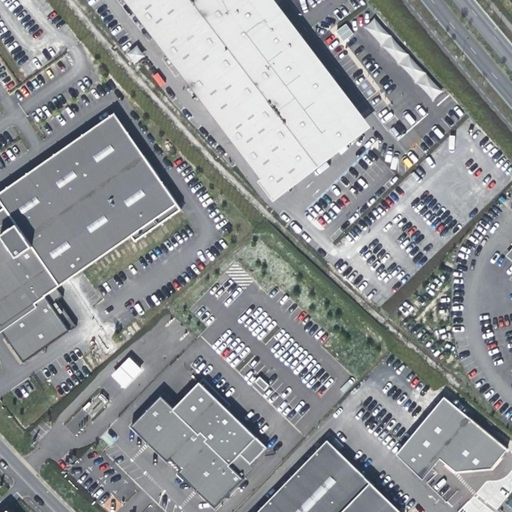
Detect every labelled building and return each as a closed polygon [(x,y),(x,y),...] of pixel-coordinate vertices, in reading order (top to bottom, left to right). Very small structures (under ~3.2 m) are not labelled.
[(123,0),(274,196),(366,126),(273,0),(123,0)] [(374,18),(364,27),(432,100),(442,91),(374,18)] [(345,23),(335,31),(343,40),(353,33),(345,23)] [(134,63),(144,56),(136,45),(126,53),(134,63)] [(157,73),(153,76),(160,86),(165,82),(157,73)] [(0,333),(2,332),(24,362),(74,326),(56,300),(62,296),(57,289),(131,237),(135,243),(184,209),(115,112),(0,192),(0,333)] [(129,357),(110,375),(124,389),(142,371),(129,357)] [(255,381),(264,391),(269,386),(260,376),(255,381)] [(178,472),(215,508),(254,468),(250,464),(267,447),(226,408),(230,404),(203,378),(174,407),(161,395),(131,426),(167,462),(171,458),(182,468),(178,472)] [(509,449),(446,395),(395,454),(423,478),(441,457),(458,471),(492,468),(509,449)] [(401,511),(328,440),(257,511),(401,511)]
